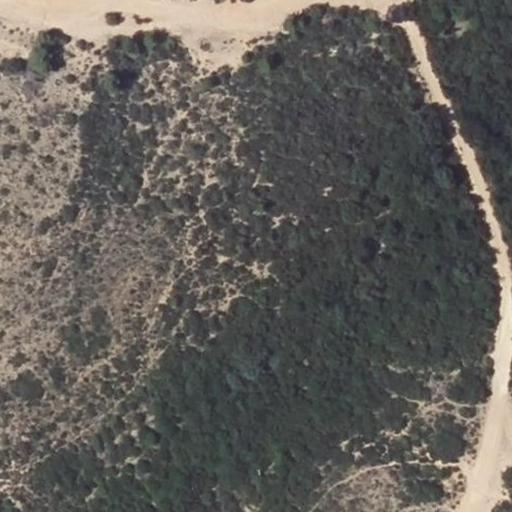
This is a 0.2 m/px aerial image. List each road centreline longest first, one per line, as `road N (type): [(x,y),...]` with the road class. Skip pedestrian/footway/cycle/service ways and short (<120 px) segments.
road 1 (track): [(369,0),(418,32),(500,230),(503,355),(480,479)]
road 2 (track): [(0,5),(84,25),(226,21),(309,0)]
